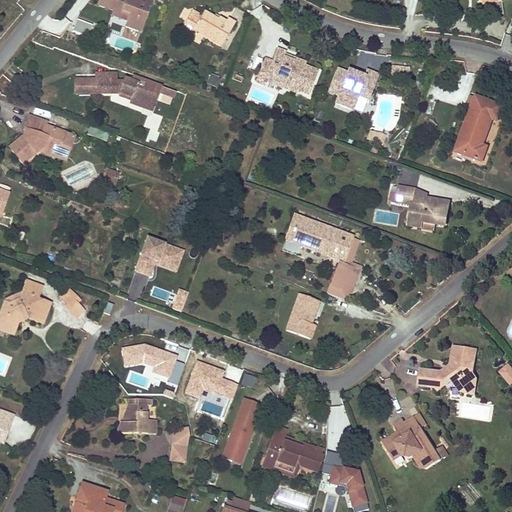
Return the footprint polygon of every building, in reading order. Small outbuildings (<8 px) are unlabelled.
[(100,0),(99,4),(115,10),(114,13),(129,19),(126,27),(141,32),(153,0),(100,0)] [(228,19),(227,21),(226,22),(219,18),(217,21),(205,13),(203,16),(194,10),(183,29),(192,34),(195,29),(222,46),(236,24),(228,19)] [(74,31),(83,35),(88,23),(78,19),(74,31)] [(309,95),(318,71),(304,66),(284,58),(285,55),(286,52),(277,49),(272,62),(268,71),(277,75),(275,81),(297,90),(309,95)] [(304,66),(305,63),(285,55),(284,58),(304,66)] [(268,71),(272,62),(265,59),(259,73),(267,76),(268,71)] [(409,66),(392,66),(392,76),(409,76),(409,66)] [(347,73),(338,70),(330,91),(340,95),(337,102),(352,108),(357,95),(369,99),(379,75),(367,70),(364,76),(349,70),(347,73)] [(277,75),(268,71),(267,76),(265,81),(296,94),(297,90),(275,81),(277,75)] [(117,73),(96,73),(95,77),(77,77),(77,93),(95,93),(119,93),(118,95),(130,100),(131,98),(150,104),(154,91),(159,93),(161,87),(138,78),(136,83),(130,81),(124,79),(123,81),(117,81),(117,73)] [(215,88),(221,79),(211,73),(206,83),(215,88)] [(152,111),(159,93),(154,91),(150,104),(131,98),(130,100),(129,102),(152,111)] [(481,161),(484,154),(487,147),(482,145),(492,118),(497,120),(502,106),(475,96),(475,98),(471,108),(456,147),(466,151),(465,155),(481,161)] [(466,106),(471,108),(475,98),(470,96),(466,106)] [(11,148),(25,164),(39,151),(44,147),(59,153),(66,134),(46,127),(48,123),(30,116),(25,130),(30,132),(28,137),(25,135),(11,148)] [(369,133),(367,141),(380,146),(383,136),(369,133)] [(66,160),(74,137),(66,134),(59,153),(57,157),(66,160)] [(39,151),(57,157),(59,153),(44,147),(39,151)] [(103,180),(115,185),(119,173),(107,169),(103,180)] [(446,226),(447,217),(449,208),(439,207),(440,200),(431,199),(430,202),(426,201),(427,194),(418,190),(399,187),(397,202),(413,204),(409,226),(422,228),(422,222),(435,224),(446,226)] [(0,211),(1,212),(8,194),(0,191),(0,211)] [(345,263),(354,239),(355,237),(296,215),(287,241),(342,262),(345,263)] [(168,246),(147,239),(140,261),(155,266),(160,268),(168,246)] [(354,265),(362,242),(354,239),(345,263),(342,262),(341,265),(355,270),(344,300),(349,297),(360,267),(354,265)] [(183,252),(168,246),(160,268),(176,274),(183,252)] [(155,266),(140,261),(136,273),(150,279),(155,266)] [(341,265),(339,264),(328,294),(344,300),(355,270),(341,265)] [(135,274),(128,295),(139,298),(146,278),(135,274)] [(19,322),(18,320),(24,317),(25,319),(43,325),(50,306),(33,299),(34,297),(37,299),(42,287),(27,281),(22,296),(20,301),(10,305),(4,303),(0,314),(0,324),(8,327),(6,333),(14,335),(19,322)] [(188,292),(179,289),(172,310),(181,312),(188,292)] [(18,294),(6,300),(4,303),(10,305),(20,301),(22,296),(18,294)] [(311,339),(313,333),(315,326),(311,324),(319,302),(299,294),(285,330),(311,339)] [(84,311),(73,300),(66,307),(77,318),(84,311)] [(108,303),(105,312),(110,314),(114,305),(108,303)] [(125,367),(142,364),(154,368),(152,373),(168,379),(167,381),(178,385),(185,364),(176,361),(178,355),(146,344),(122,348),(125,367)] [(434,389),(437,393),(445,386),(450,382),(454,387),(468,389),(471,371),(475,351),(452,347),(449,365),(448,371),(441,377),(439,374),(418,370),(416,386),(434,389)] [(225,370),(198,361),(187,393),(201,398),(203,389),(232,399),(237,384),(222,379),(225,370)] [(511,367),(508,363),(498,372),(511,386),(511,385),(511,367)] [(448,371),(449,365),(439,374),(441,377),(448,371)] [(473,396),(477,377),(471,371),(468,389),(454,387),(450,382),(445,386),(449,391),(473,396)] [(244,374),(242,382),(251,385),(254,378),(244,374)] [(258,419),(263,407),(244,400),(240,412),(258,419)] [(147,421),(148,413),(148,405),(130,404),(129,423),(122,423),(121,434),(156,436),(157,422),(147,421)] [(346,406),(331,406),(331,434),(329,434),(329,449),(341,449),(341,435),(347,434),(346,406)] [(249,443),(258,419),(240,412),(222,458),(232,462),(235,454),(243,458),(247,449),(244,448),(246,442),(249,443)] [(0,429),(8,432),(13,417),(2,413),(0,418),(0,429)] [(417,435),(422,432),(412,418),(404,423),(411,434),(417,435)] [(392,425),(394,429),(397,432),(389,437),(393,443),(385,448),(393,459),(401,454),(409,457),(413,455),(420,466),(427,467),(446,455),(439,446),(434,449),(422,432),(417,435),(411,434),(404,423),(402,419),(392,425)] [(275,427),(265,458),(276,461),(272,470),(284,475),(287,466),(297,469),(299,466),(300,462),(319,469),(323,456),(314,453),(315,449),(302,444),(301,448),(283,442),(285,438),(287,431),(275,427)] [(393,443),(389,437),(382,442),(385,448),(393,443)] [(302,444),(285,438),(283,442),(301,448),(302,444)] [(184,463),(186,455),(187,448),(172,445),(170,460),(184,463)] [(361,511),(368,510),(358,473),(349,471),(350,467),(345,466),(347,457),(326,452),(326,455),(323,465),(333,467),(331,476),(330,481),(346,485),(347,490),(353,511),(361,511)] [(276,461),(265,458),(261,467),(272,470),(276,461)] [(319,469),(300,462),(299,466),(318,472),(319,469)] [(331,476),(333,467),(323,465),(321,473),(331,476)] [(297,469),(287,466),(284,475),(294,478),(297,469)] [(215,486),(220,474),(212,471),(208,483),(215,486)] [(346,485),(330,481),(329,484),(344,487),(345,491),(347,490),(346,485)] [(108,493),(82,484),(73,511),(122,511),(124,507),(106,500),(108,493)] [(183,511),(187,502),(173,496),(166,511),(183,511)] [(246,511),(250,502),(234,497),(230,510),(224,508),(222,511),(246,511)]
